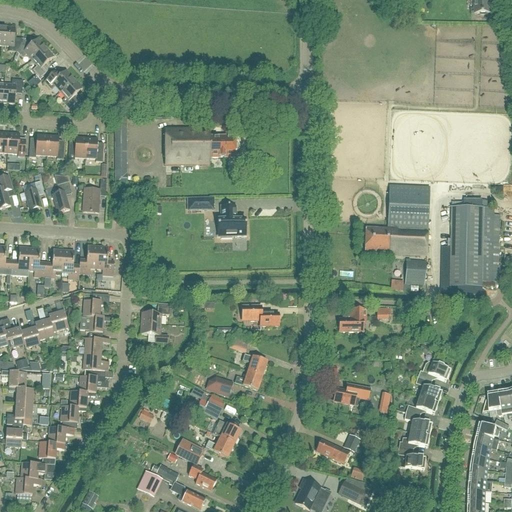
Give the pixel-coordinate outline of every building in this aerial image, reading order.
[(473,0),(473,15),(492,15),(491,0),(473,0)] [(8,53),(17,54),(23,40),(14,40),(15,29),(2,29),(1,47),(9,48),(8,53)] [(26,56),(31,62),(45,50),(37,40),(29,47),(23,40),(17,54),(22,60),(26,56)] [(45,50),(31,62),(36,68),(33,71),(40,79),(50,70),(46,66),(54,59),(45,50)] [(54,88),(60,94),(74,81),(66,72),(60,77),(56,72),(44,84),(51,92),(54,88)] [(3,86),(2,105),(14,106),(15,95),(21,96),(22,82),(19,82),(19,78),(12,78),(12,81),(11,86),(3,86)] [(74,81),(60,94),(65,100),(61,103),(68,111),(78,102),(74,97),(82,90),(74,81)] [(115,120),(115,186),(126,186),(125,120),(115,120)] [(164,168),(209,168),(210,160),(235,159),(235,138),(232,138),(231,137),(228,137),(227,138),(210,138),(209,134),(202,133),(201,131),(164,131),(164,168)] [(0,154),(7,155),(8,135),(0,134),(0,154)] [(8,135),(7,155),(17,156),(17,159),(24,159),(25,140),(19,140),(20,136),(8,135)] [(35,157),(46,158),(47,137),(36,137),(36,141),(30,141),(29,159),(35,160),(35,157)] [(47,137),(46,158),(56,159),(56,161),(63,162),(64,143),(58,142),(58,138),(47,137)] [(74,160),(85,160),(86,140),(75,139),(75,143),(69,143),(67,162),(74,162),(74,160)] [(86,140),(85,160),(95,161),(95,164),(102,164),(103,145),(97,145),(97,141),(86,140)] [(0,210),(10,208),(6,194),(12,192),(8,178),(0,180),(0,210)] [(34,185),(36,191),(24,195),(29,213),(41,210),(38,198),(44,196),(40,183),(34,185)] [(59,195),(52,197),(57,215),(69,212),(65,198),(71,196),(68,184),(57,187),(59,195)] [(82,214),(98,215),(99,198),(105,198),(106,184),(100,184),(99,192),(84,191),(82,214)] [(364,253),(392,254),(392,256),(426,257),(430,189),(389,188),(387,231),(365,230),(364,253)] [(195,200),(195,211),(213,211),(213,200),(195,200)] [(482,210),(482,202),(464,202),(464,209),(452,209),(450,296),(483,296),(483,289),(491,289),(491,284),(493,285),(493,274),(499,274),(500,224),(494,224),(494,210),(482,210)] [(232,238),(246,238),(246,222),(235,222),(235,208),(221,208),(221,222),(218,222),(218,238),(221,238),(221,240),(232,240),(232,238)] [(0,276),(11,277),(11,262),(5,262),(6,249),(0,248),(0,276)] [(79,261),(79,267),(79,276),(89,277),(90,271),(96,271),(97,249),(87,248),(86,261),(79,261)] [(28,279),(28,273),(29,250),(19,249),(18,263),(11,262),(11,277),(22,279),(28,279)] [(108,249),(97,249),(96,271),(102,272),(101,277),(113,278),(114,263),(109,263),(109,260),(107,260),(108,249)] [(33,279),(44,280),(45,265),(39,264),(40,251),(29,250),(28,273),(34,273),(33,279)] [(56,275),(62,275),(63,252),(53,252),(52,265),(45,265),(44,280),(55,280),(56,275)] [(63,252),(62,275),(68,275),(67,281),(78,282),(79,276),(79,267),(73,266),(74,253),(63,252)] [(401,271),(401,261),(392,261),(391,271),(401,271)] [(404,286),(419,287),(424,287),(426,264),(405,263),(404,286)] [(82,318),(86,319),(86,318),(99,319),(100,307),(108,308),(109,298),(92,296),(92,303),(83,302),(82,318)] [(46,310),(47,314),(53,334),(68,330),(63,314),(52,317),(50,309),(46,310)] [(141,314),(140,325),(160,327),(161,317),(169,317),(170,310),(157,309),(156,316),(141,314)] [(259,328),(278,328),(278,316),(259,316),(259,309),(243,309),(243,321),(250,321),(250,323),(259,323),(259,328)] [(351,321),(339,321),(339,334),(363,334),(363,322),(366,322),(366,312),(351,312),(351,321)] [(45,323),(34,326),(39,342),(54,338),(53,334),(47,314),(43,315),(45,323)] [(88,334),(88,340),(101,342),(102,335),(103,323),(111,324),(111,320),(99,319),(86,318),(86,319),(86,320),(80,320),(79,332),(85,332),(85,334),(88,334)] [(8,321),(1,323),(8,347),(7,347),(8,351),(23,346),(24,346),(20,334),(21,334),(19,330),(11,332),(8,321)] [(31,331),(21,334),(20,334),(24,346),(23,346),(24,350),(40,346),(39,342),(34,326),(33,322),(29,323),(31,331)] [(140,325),(139,336),(155,337),(154,344),(167,345),(167,338),(160,337),(160,327),(140,325)] [(218,331),(218,340),(235,340),(235,331),(218,331)] [(85,340),(84,356),(100,357),(101,346),(109,346),(110,342),(101,342),(88,340),(85,340)] [(229,350),(245,355),(248,345),(249,342),(232,340),(229,350)] [(418,352),(426,357),(429,352),(422,347),(418,352)] [(84,372),(84,378),(103,380),(104,374),(107,374),(108,365),(100,365),(100,357),(84,356),(82,372),(84,372)] [(249,365),(246,373),(262,378),(266,364),(243,357),(242,363),(249,365)] [(420,373),(417,379),(431,385),(433,379),(445,384),(450,373),(432,365),(429,371),(423,370),(422,374),(420,373)] [(9,378),(8,389),(25,390),(26,374),(1,373),(1,377),(9,378)] [(262,378),(246,373),(244,381),(236,379),(234,385),(257,393),(262,378)] [(79,378),(78,393),(78,394),(95,395),(96,383),(104,384),(104,380),(103,380),(84,378),(79,378)] [(423,388),(419,399),(437,406),(441,395),(429,390),(431,385),(417,379),(415,386),(423,388)] [(208,383),(205,392),(227,399),(232,385),(216,380),(208,383)] [(335,391),(333,404),(357,408),(359,400),(368,402),(370,391),(347,387),(346,393),(335,391)] [(16,394),(15,405),(32,406),(33,391),(25,390),(8,389),(8,393),(16,394)] [(70,393),(69,408),(69,409),(86,410),(87,398),(95,399),(95,395),(78,394),(78,393),(70,393)] [(511,407),(508,393),(498,395),(502,416),(511,414),(511,407)] [(502,416),(498,395),(488,396),(488,403),(486,402),(482,416),(483,416),(483,414),(496,412),(497,417),(499,418),(499,419),(502,418),(502,416)] [(408,408),(405,415),(419,418),(421,413),(434,417),(437,406),(419,399),(415,410),(408,408)] [(209,401),(202,414),(217,422),(224,408),(209,401)] [(7,417),(6,421),(22,422),(22,427),(31,428),(32,406),(15,405),(15,417),(7,417)] [(62,424),(61,430),(73,431),(76,431),(77,413),(85,414),(86,410),(69,409),(69,408),(61,408),(60,424),(62,424)] [(147,424),(151,414),(139,409),(135,419),(147,424)] [(412,423),(410,435),(429,438),(431,427),(418,424),(419,418),(405,415),(404,422),(412,423)] [(22,422),(6,421),(6,427),(15,427),(15,432),(6,432),(5,449),(21,450),(22,427),(22,422)] [(220,440),(219,441),(233,448),(240,433),(235,431),(236,431),(236,430),(236,429),(235,428),(235,427),(234,427),(233,427),(232,427),(231,427),(231,428),(230,429),(219,423),(216,429),(212,436),(220,440)] [(496,430),(480,426),(477,437),(494,441),(495,437),(498,438),(499,433),(496,430)] [(49,429),(48,445),(64,446),(65,437),(73,438),(73,431),(61,430),(49,429)] [(398,451),(413,453),(414,447),(427,450),(429,438),(410,435),(408,440),(402,440),(401,445),(399,444),(398,451)] [(477,437),(474,448),(491,451),(496,452),(499,442),(494,441),(477,437)] [(343,450),(352,454),(358,441),(349,438),(343,450)] [(233,448),(219,441),(216,447),(208,444),(205,450),(227,460),(233,448)] [(198,450),(182,442),(175,456),(196,467),(202,455),(197,452),(198,450)] [(315,454),(338,464),(343,466),(349,455),(320,442),(315,454)] [(42,460),(41,466),(46,466),(46,467),(54,467),(55,452),(64,452),(64,446),(48,445),(39,444),(38,460),(42,460)] [(474,448),(472,459),(489,462),(491,451),(474,448)] [(404,470),(423,473),(425,461),(412,459),(413,453),(398,451),(397,458),(405,459),(404,470)] [(492,457),(499,460),(501,455),(495,452),(492,457)] [(166,453),(162,461),(170,465),(174,457),(166,453)] [(472,459),(471,470),(488,473),(489,462),(472,459)] [(21,464),(20,480),(37,482),(37,481),(37,476),(45,476),(45,475),(54,475),(54,467),(46,467),(46,466),(41,466),(21,464)] [(151,473),(175,484),(178,476),(167,470),(160,466),(158,469),(153,467),(151,473)] [(188,477),(197,482),(195,486),(210,494),(216,483),(201,475),(202,472),(193,467),(188,477)] [(471,470),(469,482),(487,483),(488,473),(471,470)] [(152,496),(160,480),(145,473),(137,489),(152,496)] [(20,480),(16,480),(15,496),(17,496),(16,502),(30,503),(30,497),(31,497),(32,488),(40,488),(41,482),(37,481),(37,482),(20,480)] [(327,493),(303,481),(299,490),(302,491),(295,505),(308,511),(314,511),(322,498),(324,500),(327,493)] [(469,482),(468,493),(486,494),(491,494),(492,484),(487,484),(487,483),(469,482)] [(344,484),(338,496),(357,505),(363,493),(344,484)] [(173,485),(172,487),(170,492),(180,497),(178,502),(198,511),(199,511),(202,507),(203,507),(205,504),(204,503),(204,502),(183,491),(184,490),(173,485)] [(468,493),(468,505),(485,505),(486,494),(468,493)]
